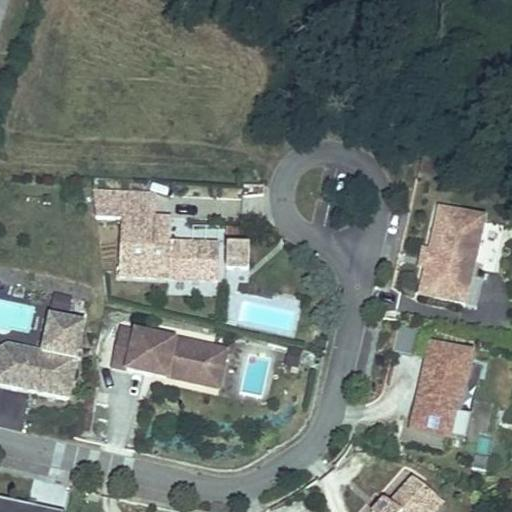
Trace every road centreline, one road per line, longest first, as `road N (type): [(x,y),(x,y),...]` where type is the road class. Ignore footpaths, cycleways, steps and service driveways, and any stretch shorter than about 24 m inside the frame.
road 1 (residential): [(0,437),(217,489),(260,482),(329,423),(360,276)]
road 2 (residential): [(360,276),(378,226),(381,187),(367,167),(343,156),(311,156),(284,176),(290,217),(336,254)]
